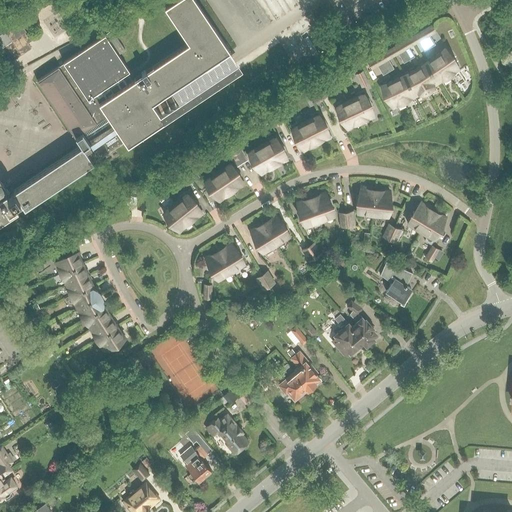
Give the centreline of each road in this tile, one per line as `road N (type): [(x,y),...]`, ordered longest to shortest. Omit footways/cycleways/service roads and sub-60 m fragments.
road 1 (residential): [(181,252),(297,182),(352,170),(417,181),(484,221)]
road 2 (unclassified): [(301,459),(448,335),(504,309)]
road 3 (residential): [(186,287),(166,319),(145,325),(98,238),(138,228),(181,252)]
road 4 (unclassified): [(484,221),(494,124),(460,16)]
road 5 (residential): [(301,459),(220,359),(186,287)]
